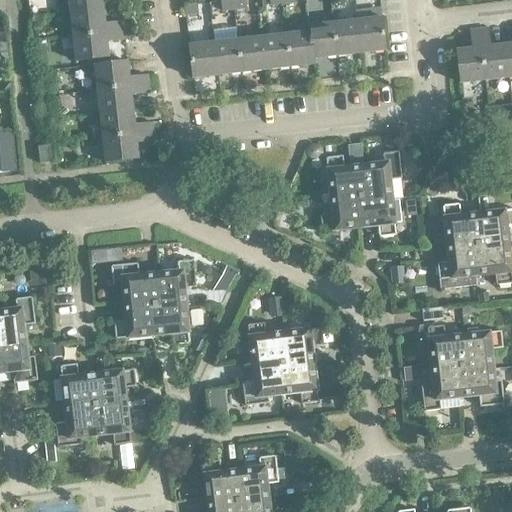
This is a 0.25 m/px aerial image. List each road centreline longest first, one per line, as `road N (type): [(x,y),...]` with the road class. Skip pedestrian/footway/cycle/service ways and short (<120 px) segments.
road 1 (unclassified): [(381,464),(359,318),(326,290),(254,258)]
road 2 (residential): [(182,140),(415,111)]
road 3 (residential): [(0,499),(149,490),(172,437)]
road 4 (residential): [(362,474),(294,426),(172,437)]
road 5 (residential): [(172,437),(254,258)]
road 6 (unclassified): [(163,210),(0,227)]
road 7 (residential): [(182,140),(167,0)]
road 8 (unclassified): [(381,464),(511,450)]
